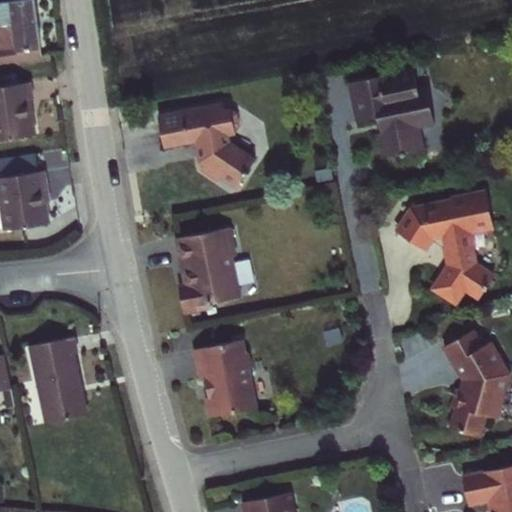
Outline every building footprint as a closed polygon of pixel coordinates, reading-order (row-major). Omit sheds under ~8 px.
[(0,0),(0,50),(28,46),(20,0),(0,0)] [(416,123),(434,119),(426,82),(416,84),(412,66),(388,71),(388,69),(348,77),(356,115),(376,111),(379,128),(376,129),(381,153),(397,150),(400,152),(403,151),(406,149),(421,145),(416,123)] [(0,80),(0,132),(34,127),(29,94),(35,93),(32,75),(0,80)] [(250,165),(258,154),(234,137),(232,130),(237,126),(240,120),(241,115),(240,112),(236,108),(232,105),(226,106),(224,100),(160,117),(169,148),(198,140),(205,163),(210,161),(204,170),(220,182),(222,179),(233,187),(245,172),(246,173),(251,166),(250,165)] [(46,168),(0,174),(0,198),(4,225),(47,219),(42,186),(48,185),(46,168)] [(473,260),(468,230),(492,225),(487,194),(478,189),(468,191),(468,188),(452,191),(453,196),(430,201),(427,205),(414,196),(395,223),(422,242),(430,231),(443,239),(445,263),(430,284),(450,298),(460,283),(474,293),(490,272),(473,260)] [(206,303),(236,296),(228,258),(231,257),(225,228),(172,239),(182,284),(175,286),(181,312),(207,307),(206,303)] [(488,412),(499,415),(511,371),(494,338),(485,342),(476,326),(447,342),(462,369),(464,368),(469,376),(466,385),(460,384),(454,403),(458,404),(452,423),(482,432),(488,412)] [(47,419),(87,410),(73,349),(77,348),(73,331),(29,341),(47,419)] [(209,414),(256,404),(249,371),(251,367),(247,347),(244,346),(242,334),(194,344),(200,373),(207,372),(211,388),(204,394),(209,414)] [(0,385),(12,383),(4,347),(0,347),(0,385)] [(511,511),(511,460),(464,471),(471,499),(490,495),(493,511),(511,511)] [(298,511),(293,509),(290,491),(245,500),(247,511),(298,511)]
